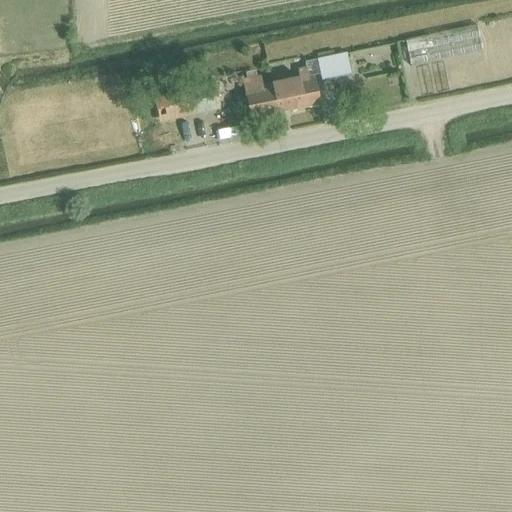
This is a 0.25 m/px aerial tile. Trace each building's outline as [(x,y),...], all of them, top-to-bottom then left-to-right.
[(478,26),(406,38),(410,64),(483,52),(478,26)] [(351,76),(346,55),(316,61),(321,83),(351,76)] [(299,79),(271,85),(277,115),(319,106),(313,76),(308,78),(306,69),(297,71),(299,79)] [(249,121),(277,115),(271,85),(272,90),(263,92),(260,78),(241,82),(249,121)] [(158,117),(217,104),(212,84),(153,97),(158,117)]
